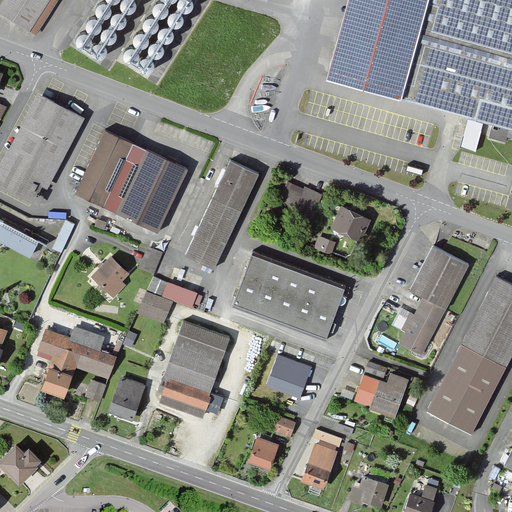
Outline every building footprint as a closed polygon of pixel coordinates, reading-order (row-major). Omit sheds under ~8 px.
[(47,0),(2,0),(0,4),(0,11),(28,29),(47,0)] [(57,0),(47,0),(28,29),(35,34),(57,0)] [(95,8),(95,11),(97,14),(99,16),(102,17),(106,16),(109,15),(111,12),(112,9),(111,6),(110,3),(107,1),(104,0),(101,1),(98,2),(96,5),(95,8)] [(120,0),(120,2),(120,6),(122,8),(124,10),(127,11),(131,11),(134,10),(136,7),(137,4),(136,1),(135,0),(120,0)] [(152,7),(153,10),(154,13),(157,15),(160,16),(163,16),(166,14),(168,12),(169,9),(169,6),(167,3),(165,1),(162,0),(159,0),(158,0),(156,2),(153,4),(152,7)] [(177,3),(178,6),(179,9),(182,11),(185,12),(188,12),(191,10),(193,8),(194,5),(193,2),(192,0),(178,0),(177,3)] [(347,0),(327,76),(402,96),(428,0),(347,0)] [(511,0),(428,0),(402,96),(437,106),(494,122),(490,136),(505,140),(506,135),(511,137),(511,0)] [(110,18),(110,21),(112,24),(114,26),(117,27),(121,26),(124,25),(126,22),(127,19),(126,16),(125,13),(122,11),(119,10),(116,11),(113,12),(111,15),(110,18)] [(168,17),(168,20),(169,23),(172,25),(175,26),(178,26),(181,24),(183,22),(184,19),(184,16),(182,13),(180,11),(177,10),(173,10),(171,12),(169,14),(168,17)] [(85,23),(85,26),(87,29),(89,31),(92,32),(94,32),(96,31),(98,30),(101,28),(102,24),(101,21),(100,18),(97,16),(94,15),(91,16),(88,17),(86,20),(85,23)] [(143,22),(143,26),(145,28),(147,30),(150,31),(153,31),(156,30),(158,27),(159,24),(159,21),(157,18),(155,16),(152,15),(149,15),(146,17),(144,19),(143,22)] [(158,32),(159,35),(160,38),(162,40),(166,41),(169,40),(172,39),(174,36),(175,33),(174,30),(173,27),(170,25),(167,24),(164,25),(161,26),(159,29),(158,32)] [(100,33),(101,36),(102,39),(105,41),(108,42),(111,42),(114,40),(116,38),(117,35),(117,31),(115,29),(113,27),(109,26),(106,26),(103,27),(101,30),(100,33)] [(133,37),(133,40),(135,43),(137,45),(140,46),(143,46),(146,44),(148,42),(149,39),(149,35),(147,33),(145,31),(142,30),(139,30),(136,31),(134,34),(133,37)] [(75,38),(76,41),(77,44),(80,46),(83,47),(86,47),(89,45),(91,43),(92,40),(91,37),(90,34),(87,32),(84,31),(81,31),(78,33),(76,35),(75,38)] [(148,46),(149,50),(150,52),(153,54),(156,55),(159,55),(162,54),(164,51),(165,48),(165,45),(163,42),(161,40),(158,39),(154,39),(151,41),(149,43),(148,46)] [(91,48),(91,52),(92,54),(95,56),(98,57),(101,57),(104,56),(106,53),(107,50),(107,47),(105,44),(103,42),(100,41),(97,41),(94,43),(92,45),(91,48)] [(122,52),(123,56),(124,59),(127,61),(130,62),(133,61),(136,60),(138,57),(139,54),(139,51),(137,48),(135,46),(131,45),(128,45),(125,47),(123,49),(122,52)] [(138,63),(138,66),(140,69),(142,71),(145,72),(148,71),(151,70),(153,67),(154,64),(154,61),(153,58),(150,56),(147,55),(144,55),(141,57),(139,59),(138,63)] [(0,185),(37,205),(83,117),(38,94),(0,166),(0,185)] [(460,143),(476,148),(484,120),(468,115),(460,143)] [(188,168),(105,129),(75,192),(158,231),(188,168)] [(257,173),(230,160),(186,254),(214,267),(257,173)] [(307,222),(321,193),(305,185),(303,187),(288,180),(275,206),(307,222)] [(331,227),(360,241),(370,219),(341,205),(331,227)] [(66,219),(53,247),(61,251),(74,223),(66,219)] [(38,240),(3,222),(0,227),(0,240),(29,256),(38,240)] [(313,247),(333,255),(338,241),(319,234),(313,247)] [(162,251),(148,245),(139,268),(152,273),(162,251)] [(410,289),(424,296),(444,307),(468,263),(434,245),(410,289)] [(325,338),(345,284),(253,250),(233,304),(325,338)] [(92,274),(113,296),(126,284),(121,279),(129,272),(111,255),(92,274)] [(511,352),(511,283),(496,275),(427,408),(471,431),(511,352)] [(163,294),(168,282),(153,276),(147,292),(162,297),(163,294)] [(191,305),(196,292),(168,282),(163,294),(191,305)] [(139,312),(164,321),(171,301),(162,297),(147,292),(139,312)] [(444,307),(424,296),(399,341),(421,353),(445,307),(444,307)] [(159,401),(202,416),(205,408),(216,411),(222,396),(208,391),(228,337),(183,321),(159,389),(163,391),(159,401)] [(38,349),(54,354),(42,388),(64,395),(75,365),(109,377),(116,355),(99,349),(104,336),(75,325),(71,336),(46,327),(38,349)] [(131,346),(136,333),(128,330),(123,342),(131,346)] [(267,384),(298,396),(310,366),(278,354),(267,384)] [(387,367),(368,360),(365,370),(383,377),(387,367)] [(394,415),(408,377),(391,371),(388,380),(380,378),(379,380),(364,375),(356,399),(370,404),(369,406),(394,415)] [(109,411),(133,420),(140,400),(145,384),(121,376),(109,411)] [(100,401),(106,384),(91,379),(85,396),(100,401)] [(274,430),(289,436),(295,421),(279,416),(274,430)] [(319,443),(315,442),(302,479),(323,486),(337,450),(335,450),(337,444),(339,445),(342,437),(316,428),(314,435),(320,438),(319,443)] [(269,467),(278,443),(257,436),(248,460),(269,467)] [(0,457),(0,463),(19,483),(38,464),(36,462),(40,458),(28,446),(24,450),(16,442),(0,457)] [(359,486),(354,484),(349,498),(360,501),(361,498),(380,505),(388,483),(367,476),(366,480),(362,478),(359,486)] [(404,511),(428,511),(437,487),(426,484),(423,495),(411,491),(404,511)]
